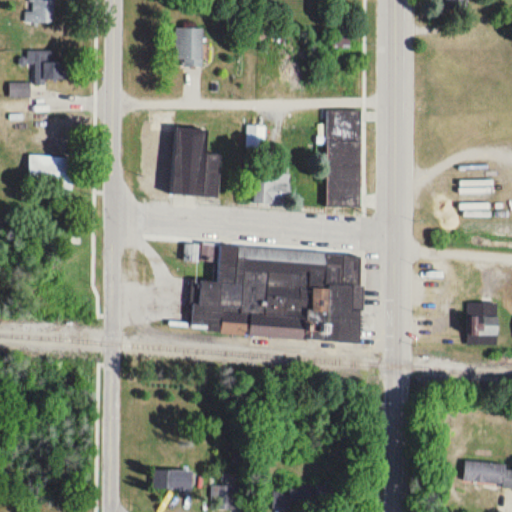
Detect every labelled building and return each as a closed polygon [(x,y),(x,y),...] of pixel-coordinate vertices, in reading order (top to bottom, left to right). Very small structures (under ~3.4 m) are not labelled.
[(54,22),(53,0),(24,0),(24,22),(54,22)] [(202,28),(175,28),(175,65),(202,65),(202,28)] [(35,81),(64,81),(64,56),(35,56),(35,81)] [(30,98),(30,83),(9,83),(9,98),(30,98)] [(361,110),(327,110),(327,207),(361,208),(361,110)] [(48,118),(50,127),(55,126),(57,134),(70,131),(66,114),(48,118)] [(222,154),(207,153),(209,129),(177,127),(172,194),(220,197),(222,154)] [(29,162),(29,187),(73,187),(73,162),(29,162)] [(253,204),(291,204),(291,172),(254,172),(253,204)] [(214,247),(213,283),(187,280),(186,328),(357,344),(361,256),(214,247)] [(466,346),(498,346),(498,303),(466,303),(466,346)] [(462,482),(511,487),(511,465),(464,461),(462,482)] [(193,471),(154,469),(153,489),(192,491),(193,471)] [(211,510),(240,510),(240,485),(211,485),(211,510)]
